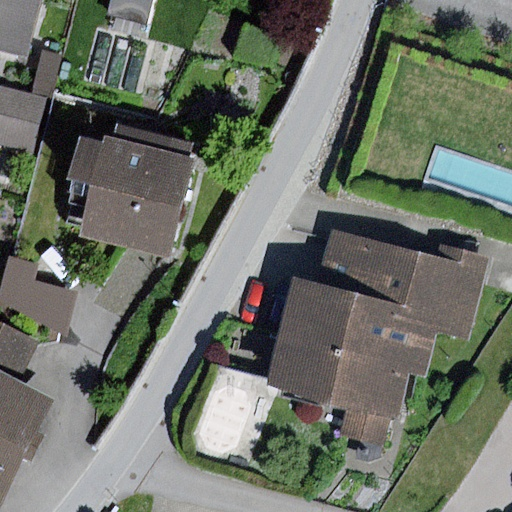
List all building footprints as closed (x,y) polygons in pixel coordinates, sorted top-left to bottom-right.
[(0,0),(0,50),(25,57),(38,0),(0,0)] [(111,0),(108,16),(147,24),(152,0),(111,0)] [(61,56),(43,52),(34,88),(52,93),(61,56)] [(48,99),(0,88),(0,142),(35,151),(48,99)] [(195,159),(105,137),(103,143),(83,138),(74,177),(96,182),(83,235),(171,256),(195,159)] [(318,284),(299,279),(271,385),(348,405),(340,434),(383,445),(390,415),(400,418),(411,375),(429,380),(440,336),(471,344),(493,257),(438,243),(435,254),(333,228),(318,284)] [(37,264),(11,259),(0,293),(0,301),(68,335),(78,292),(34,281),(37,264)] [(0,376),(19,386),(41,345),(0,323),(0,376)] [(19,386),(0,376),(0,510),(25,461),(31,464),(45,436),(39,433),(54,403),(19,386)]
